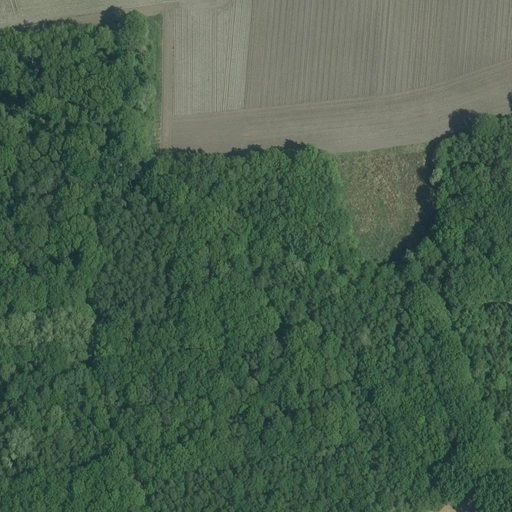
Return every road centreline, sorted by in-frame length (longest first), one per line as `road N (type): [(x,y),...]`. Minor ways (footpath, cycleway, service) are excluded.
road 1 (track): [(96,150),(368,297),(511,300)]
road 2 (track): [(148,511),(99,373),(96,150)]
